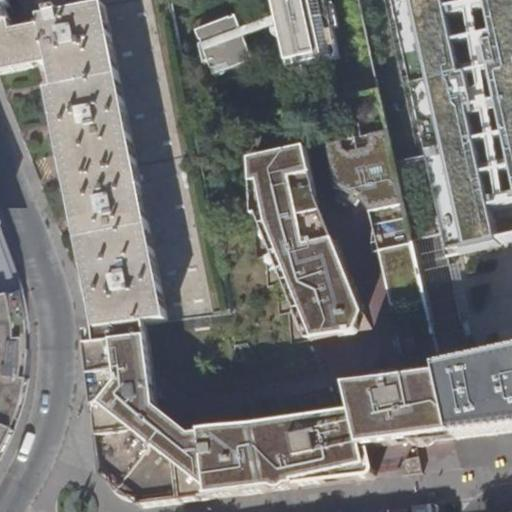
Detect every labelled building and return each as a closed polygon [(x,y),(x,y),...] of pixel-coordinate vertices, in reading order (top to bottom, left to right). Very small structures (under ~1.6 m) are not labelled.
[(234,315),(170,0),(20,0),(25,20),(26,19),(28,31),(14,34),(10,24),(0,26),(0,75),(28,70),(52,65),(52,71),(57,93),(50,94),(58,132),(68,180),(80,238),(94,305),(99,334),(150,327),(234,315)] [(0,0),(0,26),(10,24),(25,20),(20,0),(0,0)] [(275,0),(279,17),(284,17),(285,25),(280,27),(278,30),(277,32),(277,35),(277,38),(279,40),(282,41),(284,42),(287,54),(290,72),(343,61),(337,32),(342,31),(337,7),(332,8),(330,0),(275,0)] [(452,220),(406,0),(391,0),(438,223),(452,220)] [(511,0),(406,0),(452,220),(438,223),(446,260),(502,247),(473,114),(479,112),(472,79),(466,81),(449,2),(456,0),(486,0),(497,47),(487,49),(511,165),(511,0)] [(219,79),(224,77),(256,64),(247,39),(244,30),(238,15),(198,31),(203,44),(200,45),(208,66),(213,64),(219,79)] [(280,27),(285,25),(284,17),(279,17),(279,18),(244,30),(247,39),(280,27)] [(405,206),(389,133),(326,147),(336,191),(346,194),(353,197),(360,202),(371,214),(405,206)] [(329,244),(309,151),(273,159),(273,165),(253,168),(256,218),(261,217),(311,341),(376,333),(340,243),(329,244)] [(273,165),(273,159),(253,163),(253,168),(273,165)] [(5,260),(0,244),(0,300),(18,296),(5,260)] [(426,304),(413,246),(380,253),(391,306),(398,310),(426,304)] [(27,361),(25,325),(24,319),(18,296),(0,300),(0,460),(1,459),(18,418),(27,367),(27,361)] [(160,399),(150,327),(99,334),(88,335),(104,482),(140,511),(142,511),(129,416),(160,412),(160,405),(160,403),(160,399)] [(419,353),(416,340),(400,341),(401,347),(410,354),(419,353)] [(511,433),(511,355),(441,371),(443,379),(456,441),(511,433)] [(456,441),(443,379),(436,380),(434,374),(427,381),(423,381),(422,376),(414,383),(409,383),(408,378),(400,385),(399,385),(397,385),(396,383),(393,381),(390,380),(388,380),(386,381),(384,383),(382,385),(382,387),(352,391),(358,418),(258,432),(262,456),(270,493),(370,480),(374,477),(375,475),(375,473),(374,470),(372,469),(369,468),(366,452),(412,446),(417,448),(422,449),(424,449),(427,448),(433,443),(456,441)] [(205,503),(197,441),(161,414),(160,412),(129,416),(142,511),(205,503)] [(270,493),(262,456),(258,432),(207,439),(206,440),(198,441),(197,441),(205,503),(270,494),(270,493)] [(422,473),(419,458),(407,460),(405,462),(403,464),(402,466),(402,469),(403,475),(422,473)]
